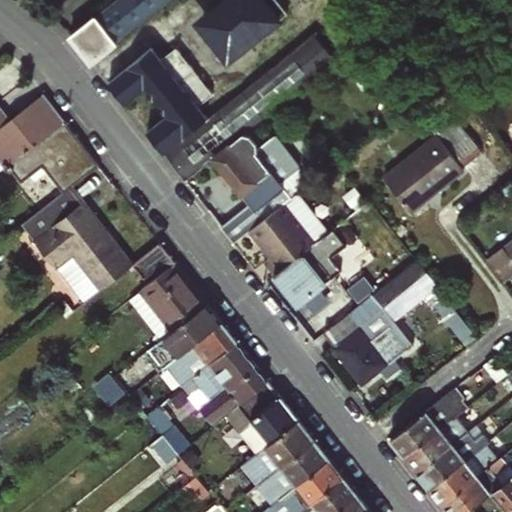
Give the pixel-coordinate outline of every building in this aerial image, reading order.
[(92,62),(168,0),(112,0),(84,23),(70,35),(92,62)] [(230,62),(291,11),(281,0),(219,0),(195,21),(230,62)] [(313,32),(242,89),(186,134),(162,152),(185,180),(214,158),(245,133),(244,131),(339,56),(326,41),(323,44),(313,32)] [(0,108),(0,163),(4,168),(7,166),(64,122),(41,94),(9,119),(0,108)] [(99,166),(64,122),(7,166),(11,171),(13,169),(23,180),(42,165),(63,193),(73,186),(99,166)] [(245,133),(214,158),(262,217),(288,195),(284,189),(255,152),(257,144),(251,135),(245,133)] [(458,170),(431,137),(379,179),(406,212),(458,170)] [(24,224),(57,266),(73,253),(102,290),(134,264),(73,186),(63,193),(24,224)] [(288,195),(262,217),(245,231),(265,256),(260,260),(273,275),(274,274),(313,242),(324,233),(292,193),(288,195)] [(313,242),(274,274),(298,304),(331,277),(320,263),(337,249),(324,233),(313,242)] [(144,277),(170,256),(160,243),(134,264),(144,277)] [(499,253),(508,265),(511,261),(511,258),(504,249),(499,253)] [(73,253),(57,266),(65,276),(72,271),(93,297),(102,290),(73,253)] [(206,302),(175,262),(140,290),(142,292),(130,302),(157,337),(169,328),(170,330),(206,302)] [(477,337),(437,288),(426,296),(467,345),(477,337)] [(411,343),(394,322),(372,340),(361,326),(383,308),(371,293),(325,331),(335,344),(331,347),(362,385),(390,362),(389,361),(411,343)] [(176,358),(222,321),(206,302),(170,330),(151,346),(167,365),(176,358)] [(237,340),(222,321),(176,358),(191,377),(237,340)] [(225,414),(239,403),(267,379),(237,340),(191,377),(182,385),(189,393),(198,386),(206,397),(197,404),(213,424),(225,414)] [(504,374),(491,357),(484,363),(497,380),(504,374)] [(511,393),(511,377),(507,372),(504,374),(497,380),(510,395),(511,393)] [(239,403),(239,430),(257,451),(298,418),(267,379),(239,403)] [(471,396),(460,382),(390,438),(403,455),(463,407),(460,404),(471,396)] [(198,386),(189,393),(197,404),(206,397),(198,386)] [(225,414),(239,430),(239,403),(225,414)] [(170,427),(154,407),(147,413),(164,432),(170,427)] [(416,471),(475,423),(463,407),(403,455),(416,471)] [(298,418),(257,451),(245,461),(261,482),(315,439),(298,418)] [(429,488),(488,439),(475,423),(416,471),(429,488)] [(170,427),(164,432),(180,451),(186,446),(170,427)] [(289,476),(296,484),(329,458),(315,439),(261,482),(258,484),(266,494),(289,476)] [(501,455),(488,439),(429,488),(441,504),(501,455)] [(511,456),(507,450),(501,455),(441,504),(447,511),(464,511),(471,507),(492,490),(511,475),(511,474),(511,468),(508,464),(511,461),(511,456)] [(290,511),(297,511),(312,500),(343,476),(329,458),(296,484),(307,498),(296,507),(293,504),(288,508),(290,511)] [(198,472),(186,482),(195,493),(207,484),(198,472)] [(511,511),(511,474),(511,475),(492,490),(510,511),(511,511)] [(273,503),(279,498),(296,484),(289,476),(266,494),(273,503)] [(334,511),(358,494),(343,476),(312,500),(319,509),(315,511),(334,511)] [(286,506),(288,508),(293,504),(296,507),(307,498),(296,484),(279,498),(286,506)] [(358,494),(334,511),(369,511),(371,511),(358,494)] [(278,511),(286,506),(279,498),(273,503),(260,511),(278,511)] [(312,500),(297,511),(315,511),(319,509),(312,500)]
